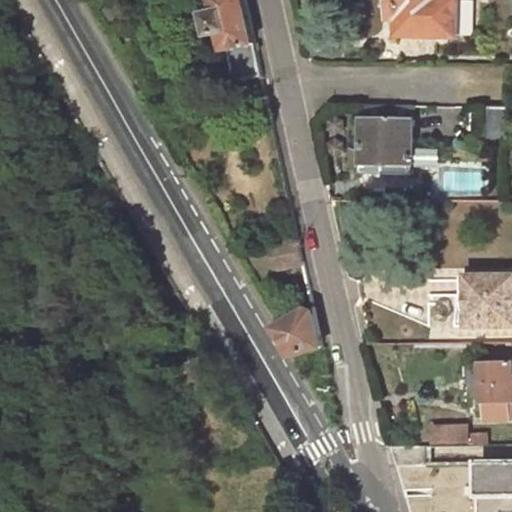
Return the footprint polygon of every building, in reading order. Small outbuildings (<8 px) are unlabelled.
[(252,23),(247,0),(217,0),(221,14),(213,16),(211,21),(214,33),(218,37),(226,35),(229,49),(257,43),(252,23)] [(442,0),(394,0),(394,17),(403,17),(402,36),(442,37),(442,0)] [(461,37),(461,0),(442,0),(442,37),(461,37)] [(229,49),(234,73),(243,79),(264,75),(257,43),(229,49)] [(416,120),(416,103),(370,103),(369,119),(416,120)] [(511,135),(511,103),(490,103),(490,135),(511,135)] [(417,163),(416,120),(369,119),(368,173),(394,173),(394,163),(417,163)] [(306,268),(301,249),(280,255),(286,272),(306,268)] [(511,327),(511,279),(469,280),(470,328),(511,327)] [(323,347),(316,313),(309,311),(278,328),(294,355),(323,347)] [(511,358),(511,353),(489,354),(490,363),(483,364),(483,420),(511,419),(511,358)] [(234,381),(219,355),(211,358),(227,385),(234,381)] [(227,385),(211,358),(181,377),(195,404),(227,385)] [(476,444),(475,422),(437,425),(438,446),(476,444)] [(425,469),(425,447),(393,448),(399,470),(425,469)] [(511,511),(511,463),(485,464),(485,511),(511,511)]
